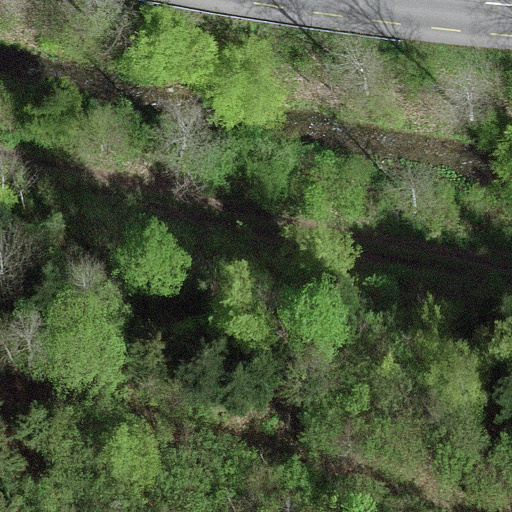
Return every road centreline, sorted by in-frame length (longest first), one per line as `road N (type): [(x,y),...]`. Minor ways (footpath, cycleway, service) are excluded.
road 1 (track): [(511,270),(0,161)]
road 2 (track): [(0,374),(338,470),(451,511)]
